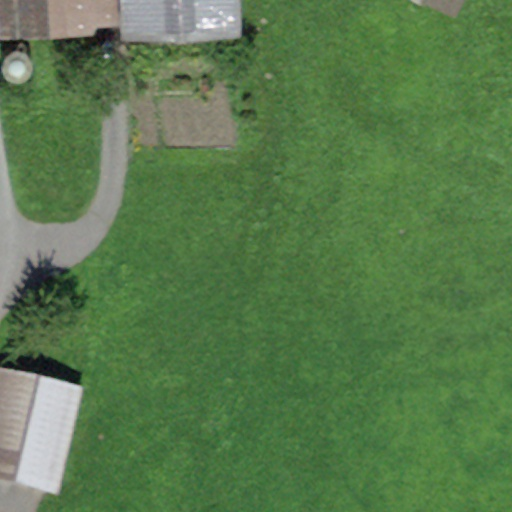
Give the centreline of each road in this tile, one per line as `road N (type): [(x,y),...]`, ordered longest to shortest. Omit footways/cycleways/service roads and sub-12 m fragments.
road 1 (track): [(339,0),(307,123),(252,175),(104,203)]
road 2 (track): [(122,76),(104,203),(68,241),(10,259)]
